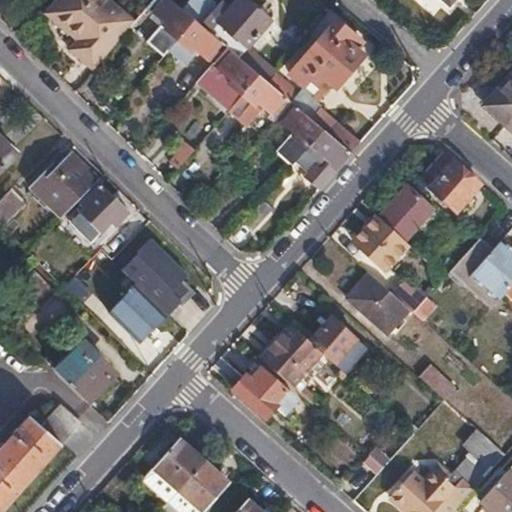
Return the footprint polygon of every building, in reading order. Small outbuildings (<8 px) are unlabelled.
[(67,54),(90,74),(132,25),(114,9),(103,0),(67,0),(49,21),(76,45),(67,54)] [(182,9),(171,0),(152,0),(146,9),(162,22),(145,41),(163,56),(168,50),(194,19),(182,9)] [(209,0),(189,0),(182,9),(194,19),(225,46),(238,57),(269,21),(244,0),(237,0),(217,23),(210,17),(218,7),(209,0)] [(457,0),(440,0),(451,9),(457,0)] [(194,19),(168,50),(180,61),(193,47),(211,63),(225,46),(194,19)] [(289,76),(302,87),(315,99),(328,84),(334,90),(363,56),(353,47),(342,39),(348,32),(336,21),(289,76)] [(358,40),(348,32),(342,39),(353,47),(358,40)] [(225,46),(211,63),(207,69),(200,77),(195,83),(228,111),(242,95),(259,75),(238,57),(225,46)] [(242,95),(228,111),(246,126),(262,107),(270,114),(268,118),(273,122),(290,101),(269,83),(259,75),(242,95)] [(511,76),(484,108),(511,133),(511,76)] [(269,83),(290,101),(298,91),(284,79),(281,82),(274,77),(269,83)] [(298,91),(290,101),(310,118),(320,107),(322,105),(315,99),(302,87),(298,91)] [(290,101),(273,122),(277,126),(282,122),(296,135),(292,141),(286,137),(275,151),(291,165),(305,150),(323,130),(310,118),(290,101)] [(333,138),(350,153),(360,142),(320,107),(310,118),(323,130),(333,138)] [(303,176),(318,189),(350,153),(333,138),(323,130),(305,150),(317,160),(303,176)] [(178,171),(193,148),(180,140),(165,163),(178,171)] [(0,142),(0,168),(13,155),(0,142)] [(481,186),(443,152),(418,178),(457,212),(481,186)] [(30,186),(60,217),(96,180),(69,154),(57,166),(53,163),(30,186)] [(99,185),(68,217),(90,239),(108,222),(113,227),(128,212),(99,185)] [(432,207),(409,187),(379,220),(401,240),(432,207)] [(0,199),(0,221),(17,205),(6,194),(0,199)] [(262,202),(244,223),(251,230),(270,208),(262,202)] [(379,220),(377,218),(354,243),(384,269),(407,245),(401,240),(379,220)] [(480,236),(473,243),(445,274),(461,288),(469,279),(497,303),(504,294),(511,285),(511,257),(496,244),(493,247),(480,236)] [(139,252),(121,271),(136,286),(164,314),(166,316),(181,302),(179,300),(187,291),(179,283),(186,276),(149,239),(138,250),(139,252)] [(511,249),(500,239),(496,244),(511,257),(511,249)] [(31,271),(18,285),(39,306),(53,293),(31,271)] [(393,295),(368,273),(347,297),(387,333),(407,309),(393,295)] [(461,288),(489,312),(497,303),(469,279),(461,288)] [(393,295),(407,309),(412,312),(422,301),(403,284),(393,295)] [(136,286),(109,312),(138,341),(164,314),(136,286)] [(330,319),(309,343),(320,351),(329,360),(343,373),(360,354),(349,344),(353,340),(330,319)] [(276,344),(261,361),(290,386),(305,369),(320,351),(309,343),(291,326),(276,344)] [(272,339),(256,356),(261,361),(276,344),(272,339)] [(83,342),(54,370),(84,400),(108,376),(98,364),(101,360),(83,342)] [(429,361),(416,376),(442,399),(455,385),(429,361)] [(256,365),(246,376),(251,381),(261,370),(256,365)] [(305,369),(290,386),(293,389),(308,372),(305,369)] [(251,381),(246,376),(232,391),(262,418),(285,392),(261,370),(251,381)] [(59,404),(40,425),(62,444),(80,423),(59,404)] [(476,430),(453,410),(440,424),(464,445),(476,430)] [(0,511),(62,444),(40,425),(29,415),(0,446),(0,511)] [(472,452),(455,472),(461,478),(470,486),(500,452),(476,430),(464,445),(472,452)] [(295,432),(285,442),(293,450),(303,439),(295,432)] [(180,441),(155,469),(179,490),(204,462),(180,441)] [(204,462),(179,490),(202,511),(228,483),(204,462)] [(179,490),(155,469),(144,481),(168,502),(171,499),(179,490)] [(479,502),(490,511),(511,511),(511,479),(506,474),(479,502)] [(404,476),(398,483),(401,486),(407,479),(404,476)] [(414,480),(411,483),(418,489),(428,478),(424,476),(418,478),(414,480)] [(407,479),(401,486),(430,511),(453,511),(473,489),(470,486),(461,478),(446,496),(428,478),(418,489),(411,483),(407,479)] [(401,486),(398,490),(386,504),(394,511),(430,511),(401,486)] [(171,499),(168,502),(178,511),(202,511),(179,490),(171,499)] [(259,511),(247,501),(237,511),(259,511)]
